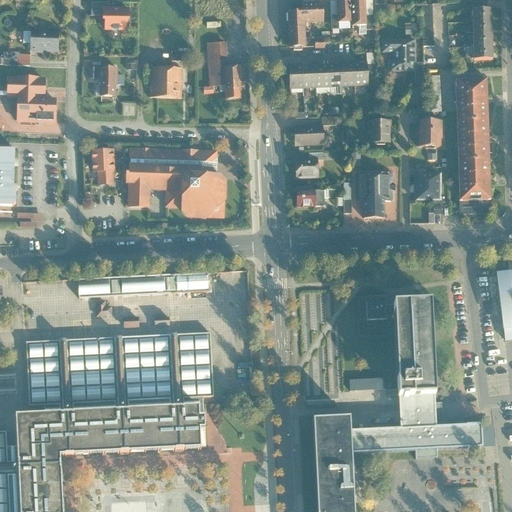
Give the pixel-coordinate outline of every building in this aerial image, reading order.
[(352,23),(350,0),(337,0),(339,23),(352,23)] [(366,26),(365,0),(353,0),(354,26),(366,26)] [(289,11),(289,31),(305,30),(305,23),(324,23),(323,2),(303,3),(303,11),(289,11)] [(434,48),(432,7),(422,7),(423,49),(434,48)] [(128,9),(103,9),(102,33),(128,33),(128,9)] [(473,11),(473,23),(493,22),(493,11),(473,11)] [(473,23),(473,35),(493,35),(493,22),(473,23)] [(418,35),(418,25),(407,25),(407,35),(418,35)] [(59,54),(60,29),(32,28),(31,53),(59,54)] [(306,51),(305,30),(289,31),(290,52),(306,51)] [(493,35),(473,35),(473,48),(493,48),(493,35)] [(417,65),(416,39),(382,41),(382,53),(392,53),(393,60),(389,60),(389,73),(415,72),(417,72),(417,65)] [(326,41),(315,41),(315,49),(326,49),(326,41)] [(224,44),(207,45),(209,89),(224,88),(224,84),(220,85),(219,69),(226,68),(224,44)] [(473,48),(473,61),(493,61),(493,48),(473,48)] [(6,54),(6,66),(32,66),(32,54),(6,54)] [(366,62),(353,63),(354,87),(368,86),(366,62)] [(341,64),(342,87),(354,87),(353,63),(341,64)] [(341,64),(328,65),(329,88),(342,87),(341,64)] [(424,64),(417,65),(417,72),(415,72),(416,85),(424,85),(424,64)] [(315,65),(302,66),(303,90),(316,89),(315,65)] [(315,65),(316,89),(329,88),(328,65),(315,65)] [(302,66),(289,66),(290,90),(303,90),(302,66)] [(226,68),(219,69),(220,85),(224,84),(224,88),(225,101),(241,100),(240,83),(244,83),(243,67),(226,68)] [(182,99),(182,69),(150,68),(149,98),(182,99)] [(89,69),(89,79),(95,79),(95,82),(100,82),(100,97),(115,98),(115,87),(117,87),(117,70),(89,69)] [(440,77),(430,78),(432,113),(442,112),(440,77)] [(488,79),(457,80),(459,120),(490,119),(488,79)] [(47,88),(20,87),(18,122),(57,124),(59,100),(47,100),(47,88)] [(490,119),(459,120),(460,161),(491,159),(490,119)] [(391,144),(391,121),(369,121),(369,144),(391,144)] [(443,147),(443,121),(416,121),(416,147),(443,147)] [(323,126),(294,127),(295,148),(324,147),(323,126)] [(217,152),(128,148),(126,209),(149,209),(150,192),(165,192),(164,209),(180,210),(180,213),(187,219),(225,220),(227,183),(221,175),(216,175),(217,152)] [(0,206),(14,208),(15,151),(0,150),(0,206)] [(92,153),(93,173),(98,173),(112,172),(113,172),(112,152),(108,152),(108,150),(96,151),(96,153),(92,153)] [(295,160),(296,180),(319,179),(318,159),(295,160)] [(491,159),(460,161),(461,215),(490,215),(490,201),(493,201),(491,159)] [(98,173),(99,186),(112,185),(112,172),(98,173)] [(394,202),(394,173),(357,174),(357,202),(362,202),(362,206),(364,206),(364,220),(386,220),(386,202),(394,202)] [(442,202),(442,173),(415,174),(416,202),(442,202)] [(339,198),(340,207),(345,207),(346,215),(353,214),(352,184),(344,184),(345,198),(339,198)] [(297,192),(297,209),(326,208),(325,191),(297,192)] [(495,274),(505,338),(511,336),(511,261),(509,262),(510,272),(495,274)] [(115,279),(78,281),(79,298),(208,293),(208,276),(171,277),(115,279)] [(366,300),(368,323),(388,321),(386,298),(366,300)] [(140,304),(125,305),(126,328),(142,327),(140,304)] [(401,432),(351,435),(352,456),(417,452),(418,460),(438,459),(438,452),(485,450),(483,429),(439,432),(432,304),(411,305),(395,306),(396,321),(399,389),(401,432)] [(113,317),(114,306),(99,306),(98,316),(113,317)] [(59,511),(57,462),(201,454),(200,433),(206,433),(205,421),(200,422),(199,398),(213,398),(210,336),(27,345),(29,420),(12,420),(13,449),(6,450),(5,436),(0,436),(0,511),(59,511)] [(355,511),(352,456),(351,435),(351,423),(313,425),(317,511),(355,511)]
